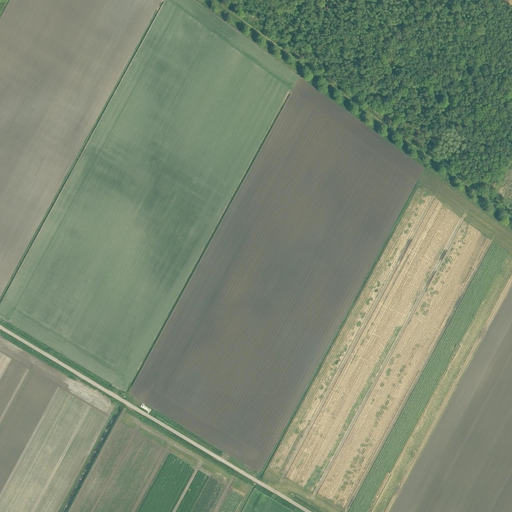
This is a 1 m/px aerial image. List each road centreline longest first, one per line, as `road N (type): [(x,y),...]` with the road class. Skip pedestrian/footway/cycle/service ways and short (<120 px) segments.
road 1 (track): [(213,0),(511,218)]
road 2 (track): [(0,327),(308,511)]
